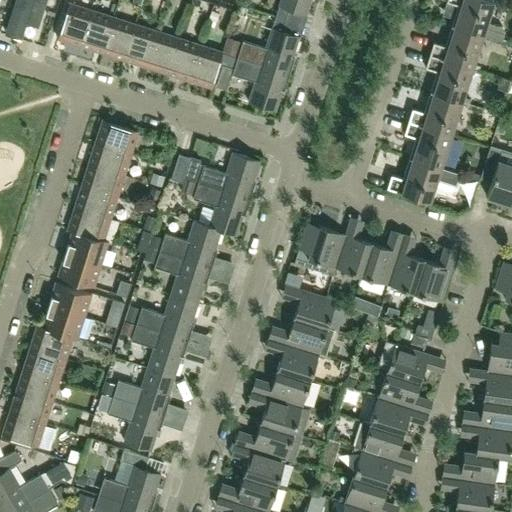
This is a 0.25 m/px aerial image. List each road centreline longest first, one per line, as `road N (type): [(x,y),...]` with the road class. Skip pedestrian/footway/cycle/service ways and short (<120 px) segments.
road 1 (residential): [(183,511),(285,182)]
road 2 (residential): [(421,511),(438,419),(492,246)]
road 3 (residential): [(0,323),(11,283),(33,253),(87,86)]
road 4 (residential): [(294,154),(87,86)]
road 5 (residential): [(346,203),(412,0)]
road 6 (residential): [(294,154),(343,0)]
road 7 (residential): [(492,246),(346,203)]
